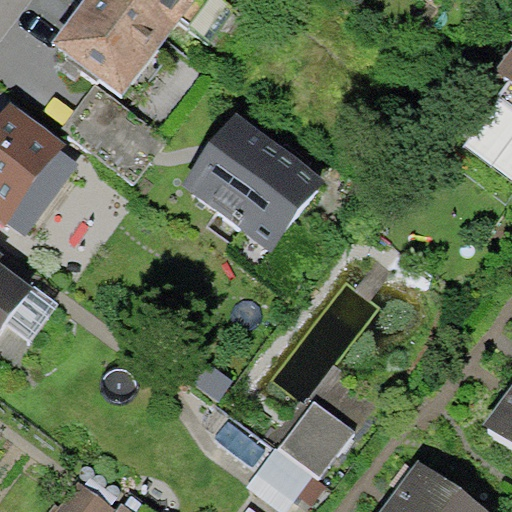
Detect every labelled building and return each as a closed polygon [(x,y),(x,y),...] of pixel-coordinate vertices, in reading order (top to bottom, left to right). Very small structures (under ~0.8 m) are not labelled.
[(167,35),(119,0),(84,0),(49,47),(119,98),(167,35)] [(191,0),(119,0),(167,35),(191,0)] [(511,47),(494,71),(511,85),(511,47)] [(164,142),(92,85),(59,127),(132,183),(164,142)] [(60,149),(5,109),(0,115),(0,224),(3,227),(60,149)] [(233,112),(179,187),(273,255),(328,180),(233,112)] [(0,337),(34,289),(0,265),(0,337)] [(511,383),(479,429),(511,452),(511,383)] [(354,434),(313,402),(276,448),(310,475),(317,480),(354,434)] [(310,475),(276,448),(256,476),(292,502),(310,475)] [(478,511),(415,467),(380,511),(478,511)] [(109,510),(76,484),(54,511),(136,511),(121,500),(109,510)]
